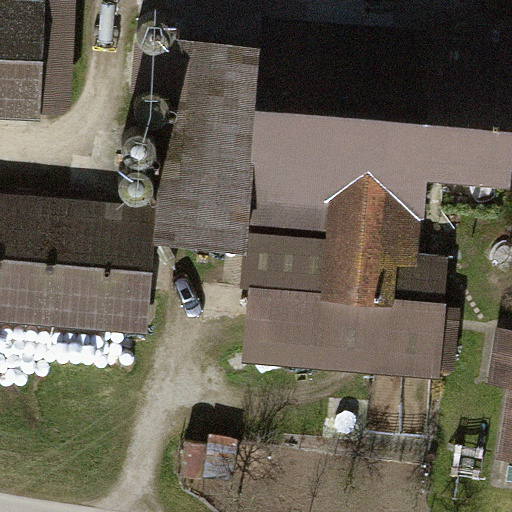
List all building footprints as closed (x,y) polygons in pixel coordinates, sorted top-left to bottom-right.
[(0,1),(0,123),(44,125),(50,3),(0,1)] [(144,43),(151,48),(160,48),(168,43),(172,35),(171,26),(166,19),(157,16),(148,18),(142,25),(140,34),(144,43)] [(511,24),(483,22),(480,65),(511,67),(511,24)] [(422,211),(426,166),(511,173),(511,154),(511,67),(480,65),(182,42),(169,218),(341,231),(336,295),(388,299),(391,256),(410,257),(413,210),(422,211)] [(142,82),(150,87),(159,87),(167,83),(171,74),(170,65),(164,58),(155,55),(146,57),(140,64),(139,73),(142,82)] [(141,119),(148,125),(158,125),(166,120),(170,112),(169,103),(163,96),(154,93),(145,95),(139,102),(137,111),(141,119)] [(132,157),(140,163),(149,163),(157,158),(161,150),(160,141),(154,134),(145,131),(136,133),(130,140),(128,149),(132,157)] [(121,192),(129,197),(138,197),(146,192),(150,184),(149,175),(143,168),(134,165),(125,167),(119,174),(118,183),(121,192)] [(0,199),(0,313),(138,325),(148,212),(0,199)] [(382,363),(388,299),(336,295),(341,231),(169,218),(167,245),(248,251),(245,284),(256,285),(250,353),(382,363)] [(391,256),(388,299),(439,303),(443,260),(410,257),(391,256)] [(439,303),(388,299),(382,363),(434,367),(439,303)] [(511,338),(495,336),(487,394),(511,398),(511,406),(504,463),(511,463),(511,338)]
